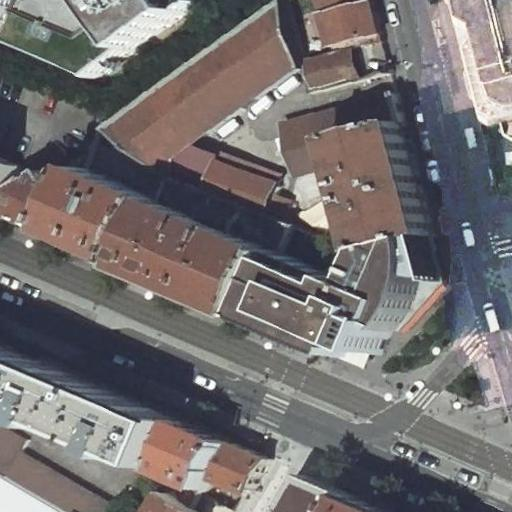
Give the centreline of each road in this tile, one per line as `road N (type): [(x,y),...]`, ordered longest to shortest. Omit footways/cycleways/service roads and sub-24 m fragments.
road 1 (primary): [(0,301),(313,435)]
road 2 (secondary): [(482,253),(418,0)]
road 3 (secondary): [(364,456),(483,336),(497,311)]
road 4 (primary): [(364,456),(498,511)]
